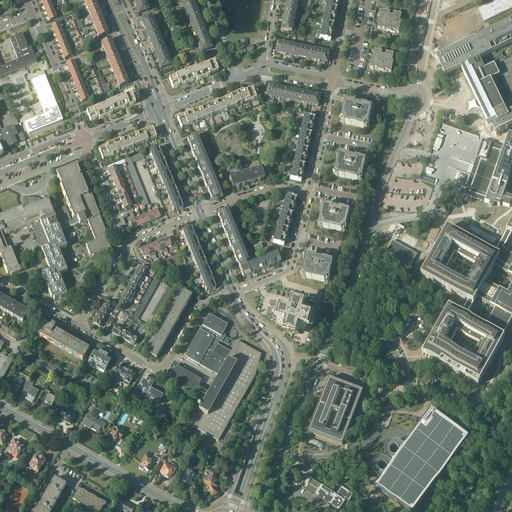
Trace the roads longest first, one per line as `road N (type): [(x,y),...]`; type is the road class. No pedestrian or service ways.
road 1 (tertiary): [(411,109),(319,362)]
road 2 (residential): [(79,325),(160,373),(196,308),(233,293)]
road 3 (secondary): [(0,407),(179,507)]
road 4 (primary): [(239,511),(289,366),(280,341),(262,334)]
road 5 (primary): [(229,511),(280,367),(262,334)]
road 6 (primary): [(262,334),(269,381),(222,509)]
road 7 (tertiary): [(319,362),(277,467),(278,489),(297,511)]
road 8 (residential): [(233,293),(287,269),(308,193)]
road 9 (residential): [(449,511),(511,396)]
road 10 (residential): [(33,12),(81,130)]
road 11 (primary): [(109,0),(159,110)]
